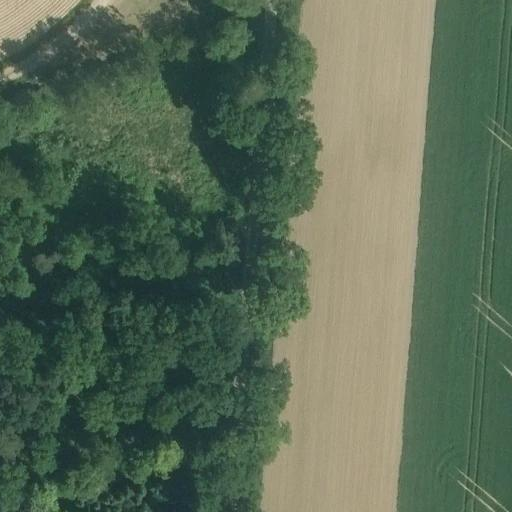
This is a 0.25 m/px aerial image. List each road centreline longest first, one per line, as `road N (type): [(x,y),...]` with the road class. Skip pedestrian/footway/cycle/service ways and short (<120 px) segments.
road 1 (unclassified): [(229,511),(270,0)]
road 2 (track): [(96,0),(65,45),(0,69)]
